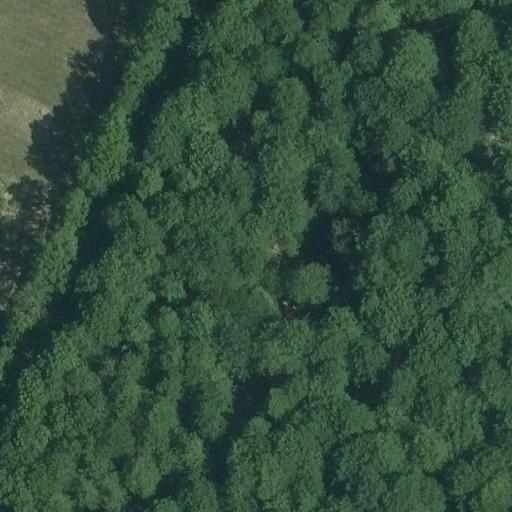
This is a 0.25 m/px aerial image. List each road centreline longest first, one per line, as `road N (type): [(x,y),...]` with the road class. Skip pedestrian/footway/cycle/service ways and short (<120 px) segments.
road 1 (track): [(443,0),(197,511)]
road 2 (track): [(204,0),(0,432)]
